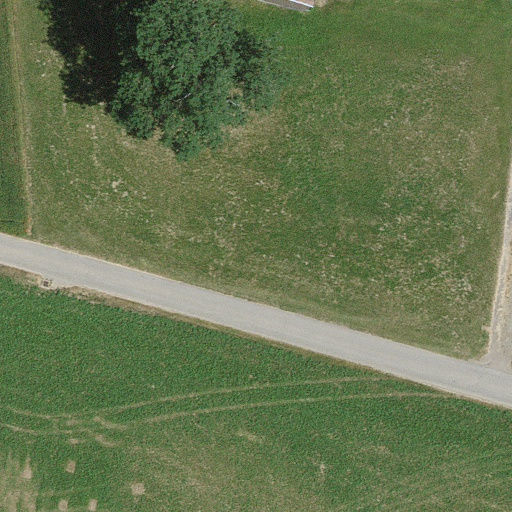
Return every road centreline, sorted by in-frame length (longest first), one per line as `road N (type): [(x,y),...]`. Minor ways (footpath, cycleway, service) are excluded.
road 1 (unclassified): [(0,248),(511,391)]
road 2 (track): [(496,387),(511,254)]
